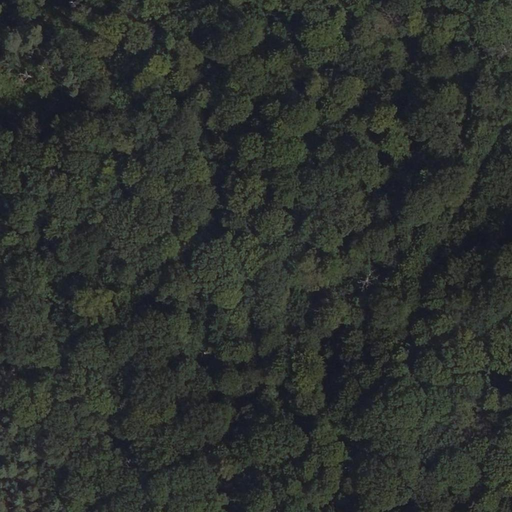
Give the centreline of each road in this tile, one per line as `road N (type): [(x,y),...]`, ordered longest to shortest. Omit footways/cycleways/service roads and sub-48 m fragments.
road 1 (track): [(269,511),(332,448),(492,132),(511,113)]
road 2 (track): [(74,0),(277,357)]
